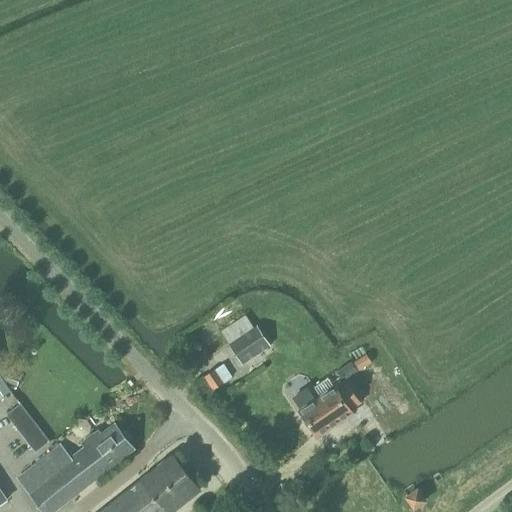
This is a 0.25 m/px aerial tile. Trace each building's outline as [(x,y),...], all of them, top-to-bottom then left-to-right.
[(230,344),(243,364),(271,346),(258,325),(255,327),(247,314),(224,330),(232,342),(230,344)] [(204,376),(213,389),(223,382),(214,369),(204,376)] [(300,411),(317,436),(352,412),(348,407),(357,401),(347,386),(338,392),(335,387),(315,401),(308,391),(304,390),(296,396),(295,400),(302,410),(300,411)] [(21,405),(9,415),(36,452),(49,441),(21,405)] [(46,511),(52,511),(133,448),(116,426),(102,436),(99,431),(86,441),(90,446),(73,460),(61,444),(22,474),(35,490),(31,493),(46,511)] [(172,456),(100,511),(170,511),(199,490),(172,456)] [(0,486),(0,508),(10,502),(0,486)] [(413,508),(422,502),(424,501),(417,490),(406,497),(413,508)]
